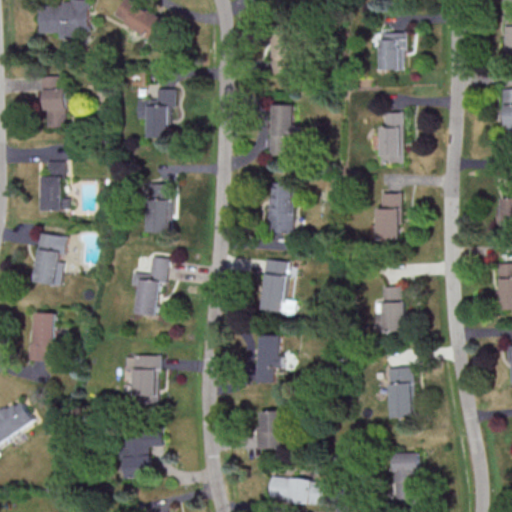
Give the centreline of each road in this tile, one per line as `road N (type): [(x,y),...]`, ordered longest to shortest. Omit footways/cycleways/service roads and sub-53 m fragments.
road 1 (residential): [(460,0),(457,319),(481,511)]
road 2 (residential): [(225,0),(210,449),(222,511)]
